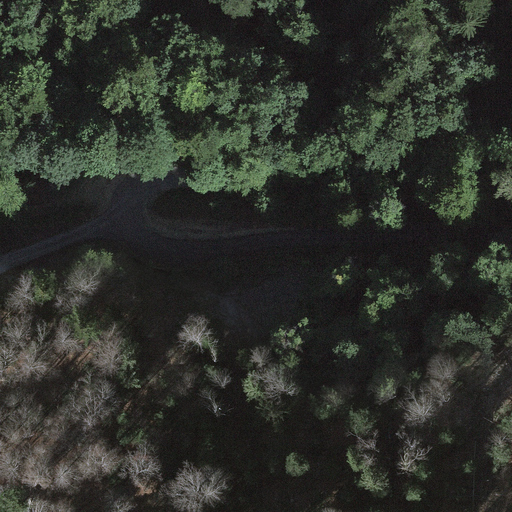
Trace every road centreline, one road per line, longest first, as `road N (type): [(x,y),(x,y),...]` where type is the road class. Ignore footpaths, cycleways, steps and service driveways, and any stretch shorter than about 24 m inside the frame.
road 1 (residential): [(131,221),(137,186),(152,180),(297,180),(382,168),(511,103)]
road 2 (track): [(511,212),(397,236),(199,251),(153,247),(131,221)]
road 3 (track): [(0,213),(137,186)]
road 4 (track): [(0,267),(131,221)]
